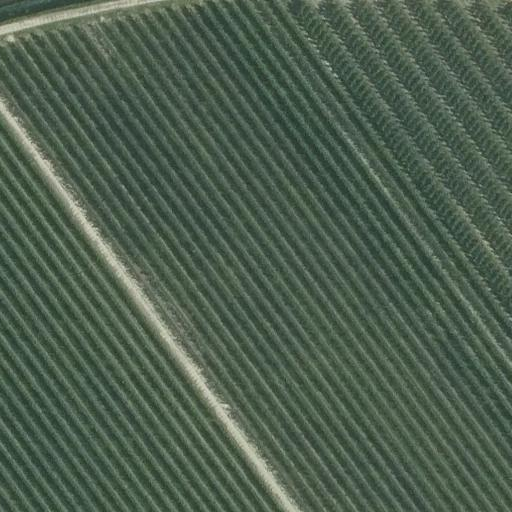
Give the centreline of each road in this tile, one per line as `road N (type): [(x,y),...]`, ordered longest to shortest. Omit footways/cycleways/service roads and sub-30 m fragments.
road 1 (track): [(293,511),(0,105)]
road 2 (track): [(0,31),(145,0)]
